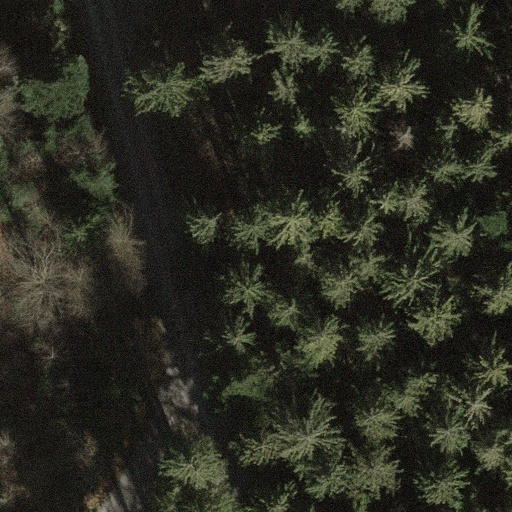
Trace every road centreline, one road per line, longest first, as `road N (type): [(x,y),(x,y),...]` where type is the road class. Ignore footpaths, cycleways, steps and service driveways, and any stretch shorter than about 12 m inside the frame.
road 1 (track): [(239,511),(98,0)]
road 2 (track): [(253,0),(511,91)]
road 3 (track): [(127,511),(193,359)]
